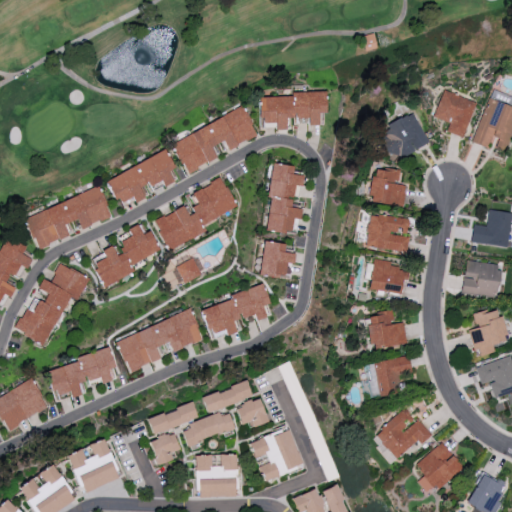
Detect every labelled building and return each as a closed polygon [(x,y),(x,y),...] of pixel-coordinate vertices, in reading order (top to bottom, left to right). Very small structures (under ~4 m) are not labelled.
[(475,103),(443,90),(432,117),(448,123),(445,131),(462,138),(475,103)] [(325,92),(289,92),(289,96),(258,97),(259,122),(274,122),(275,130),(285,129),(285,118),(307,117),(307,125),(318,125),(318,113),(325,113),(325,92)] [(487,148),(491,137),(497,139),(494,149),(504,152),(511,127),(511,106),(486,98),(472,143),(487,148)] [(171,141),(185,172),(215,158),(210,146),(222,141),(226,149),(255,136),(242,108),(171,141)] [(428,142),(410,111),(384,126),(388,133),(376,140),(385,155),(394,150),(399,159),(428,142)] [(104,179),(116,204),(131,197),(134,202),(143,198),(139,189),(159,179),(162,186),(172,182),(167,171),(173,168),(165,150),(104,179)] [(264,230),(296,235),(299,208),(291,207),(294,185),(301,186),(302,175),(291,174),(292,166),(271,163),(266,197),(269,197),(264,230)] [(368,202),(403,206),(405,185),(397,184),(399,171),(372,168),(368,202)] [(236,208),(221,178),(190,193),(196,204),(186,209),(184,205),(153,221),(168,250),(205,232),(201,225),(236,208)] [(23,214),(35,248),(67,237),(63,224),(76,220),(79,228),(109,218),(99,188),(23,214)] [(511,213),(488,210),(485,226),(473,224),(470,242),(507,248),(511,221),(511,213)] [(408,219),(369,213),(364,246),(406,252),(408,236),(406,236),(408,219)] [(102,287),(134,272),(130,264),(157,251),(143,221),(127,229),(130,236),(117,242),(122,252),(115,256),(110,246),(101,250),(104,258),(91,264),(102,287)] [(0,241),(0,298),(2,294),(10,297),(14,287),(5,283),(8,275),(13,277),(18,265),(26,269),(30,259),(21,255),(25,246),(3,236),(0,241)] [(257,275),(283,279),(285,263),(293,264),(294,253),(283,251),(284,244),(262,241),(257,275)] [(182,283),(200,275),(192,259),(175,266),(182,283)] [(496,297),(498,264),(463,261),(461,295),(496,297)] [(368,289),(400,294),(402,280),(406,281),(408,267),(371,262),(368,289)] [(88,278),(58,263),(49,282),(42,278),(36,289),(44,293),(34,312),(25,308),(14,330),(44,345),(68,297),(77,301),(88,278)] [(198,307),(208,337),(224,332),(225,336),(235,332),(231,321),(252,314),(255,320),(265,317),(261,306),(268,304),(261,286),(198,307)] [(472,315),(475,328),(469,330),(475,357),(494,352),(492,345),(506,341),(497,308),(472,315)] [(115,338),(127,371),(158,360),(154,347),(167,342),(170,351),(200,340),(189,311),(115,338)] [(366,316),(371,349),(406,344),(402,322),(393,324),(391,312),(366,316)] [(113,367),(107,347),(73,357),(75,362),(45,371),(52,397),(68,392),(70,397),(80,394),(77,383),(98,377),(99,383),(110,380),(107,369),(113,367)] [(511,355),(474,367),(480,385),(488,382),(493,398),(511,391),(511,355)] [(378,396),(400,393),(397,372),(410,371),(408,357),(374,361),(378,396)] [(46,408),(30,379),(0,395),(0,420),(5,430),(46,408)] [(250,399),(245,383),(200,395),(204,411),(250,399)] [(239,424),(250,421),(252,427),(266,423),(259,399),(234,406),(239,424)] [(151,433),(196,419),(191,403),(145,417),(151,433)] [(416,419),(414,421),(403,409),(374,435),(395,459),(416,440),(420,445),(431,435),(416,419)] [(179,428),(186,446),(233,428),(227,413),(219,416),(218,413),(179,428)] [(301,466),(287,428),(247,443),(253,459),(264,454),(268,463),(257,467),(262,481),(301,466)] [(179,455),(173,433),(148,440),(154,462),(179,455)] [(118,478),(103,439),(65,454),(80,493),(118,478)] [(414,465),(423,476),(416,482),(425,492),(432,487),(436,491),(462,468),(440,442),(414,465)] [(198,497),(236,496),(235,454),(219,455),(219,466),(210,466),(210,455),(194,455),(195,471),(197,471),(198,497)] [(53,511),(73,501),(51,464),(36,473),(43,483),(35,487),(30,479),(17,486),(32,511),(53,511)] [(480,511),(495,511),(500,502),(496,500),(503,484),(480,473),(466,505),(480,511)] [(329,511),(348,511),(336,484),(321,491),(329,511)] [(291,498),(296,511),(299,511),(305,510),(306,511),(324,511),(325,511),(315,488),(291,498)] [(17,511),(4,499),(0,503),(0,511),(17,511)]
